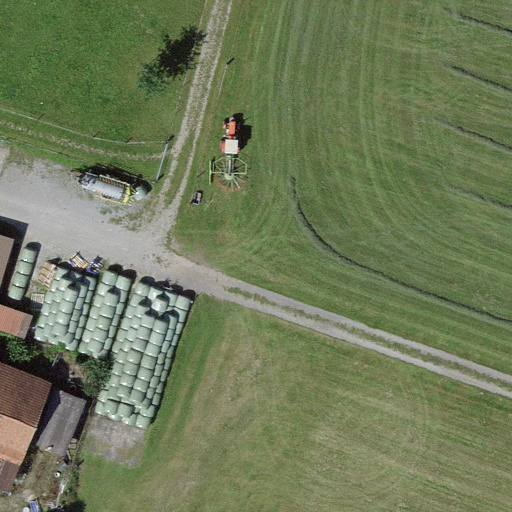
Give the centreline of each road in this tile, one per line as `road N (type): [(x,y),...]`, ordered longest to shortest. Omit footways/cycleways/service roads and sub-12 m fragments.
road 1 (track): [(0,213),(511,389)]
road 2 (track): [(141,259),(225,0)]
